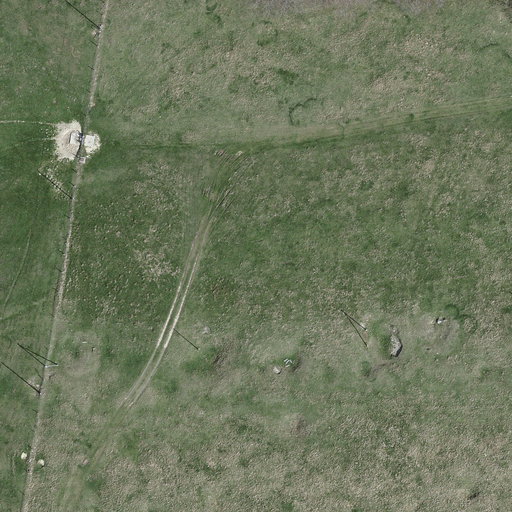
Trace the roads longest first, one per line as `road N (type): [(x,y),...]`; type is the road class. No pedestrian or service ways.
road 1 (track): [(264,145),(202,234),(173,340),(90,460),(77,511)]
road 2 (track): [(264,145),(0,168)]
road 3 (track): [(511,97),(264,145)]
